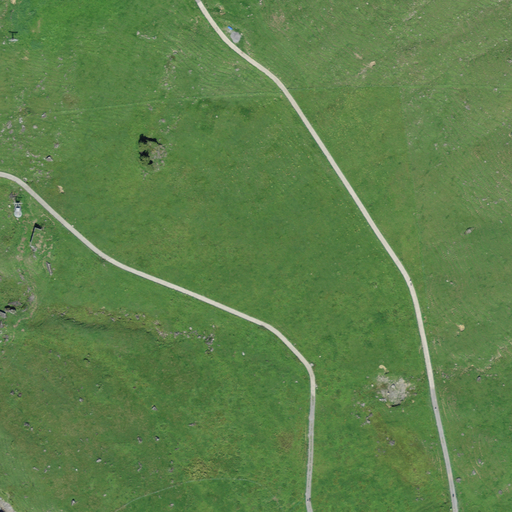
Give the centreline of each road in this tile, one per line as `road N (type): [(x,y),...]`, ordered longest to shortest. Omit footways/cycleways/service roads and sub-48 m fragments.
road 1 (track): [(203,0),(288,85),(407,271),(456,511)]
road 2 (track): [(310,511),(313,377),(306,363),(267,326),(107,258),(14,177),(0,174)]
